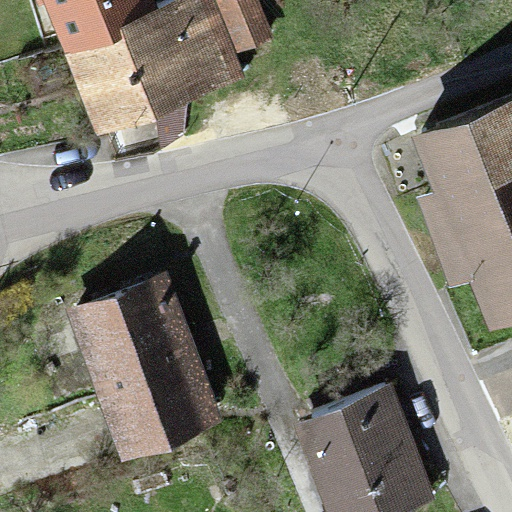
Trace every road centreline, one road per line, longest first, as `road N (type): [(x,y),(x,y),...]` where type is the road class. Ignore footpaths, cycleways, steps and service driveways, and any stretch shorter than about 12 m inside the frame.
road 1 (residential): [(511,510),(366,204),(314,152)]
road 2 (residential): [(314,152),(0,215)]
road 3 (unclassified): [(314,152),(511,73)]
